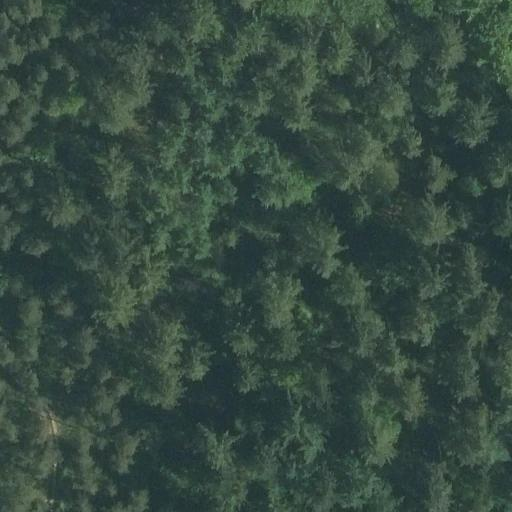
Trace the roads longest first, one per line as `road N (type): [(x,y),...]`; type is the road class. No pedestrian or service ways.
road 1 (track): [(47,410),(71,362),(139,95),(220,34),(375,35),(511,8)]
road 2 (track): [(0,358),(56,424),(54,511)]
